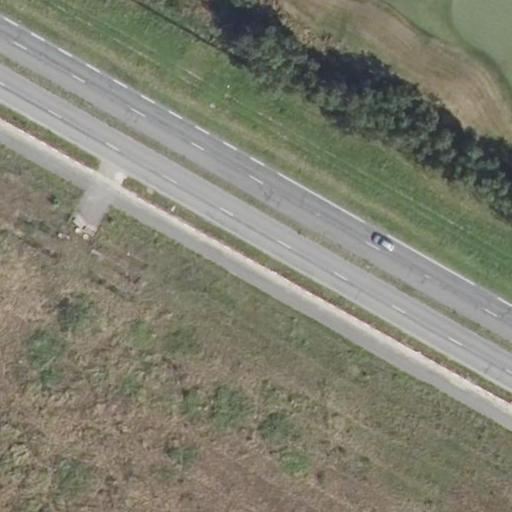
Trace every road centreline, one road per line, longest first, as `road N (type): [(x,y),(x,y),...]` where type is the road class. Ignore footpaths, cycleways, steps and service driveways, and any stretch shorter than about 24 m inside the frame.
road 1 (primary): [(511,344),(0,46)]
road 2 (primary): [(0,94),(511,382)]
road 3 (track): [(121,162),(0,355)]
